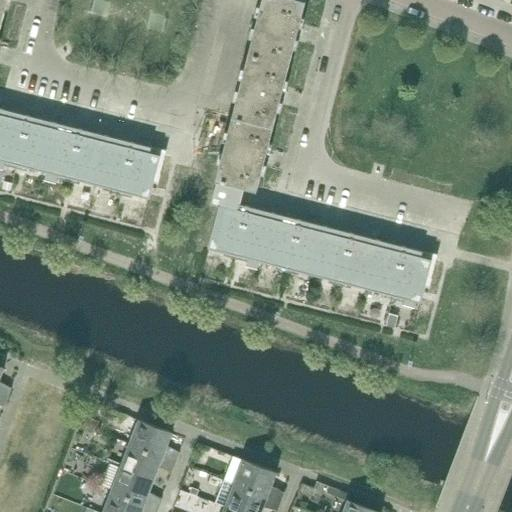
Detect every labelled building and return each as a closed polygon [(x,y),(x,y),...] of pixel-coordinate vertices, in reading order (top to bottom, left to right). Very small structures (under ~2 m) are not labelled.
[(306,0),(304,0),(262,0),(248,53),(290,63),(295,42),(296,37),(301,39),(303,29),(299,28),(301,21),(306,0)] [(284,87),(290,63),(248,53),(232,115),(274,126),(279,107),(280,100),(285,101),(287,91),(283,90),(284,87)] [(0,114),(0,158),(149,197),(160,155),(0,114)] [(268,147),(274,126),(232,115),(216,180),(226,182),(243,186),(257,190),(263,168),(264,163),(269,164),(271,154),(267,153),(268,147)] [(237,210),(241,196),(243,186),(226,182),(221,205),(220,205),(209,247),(420,301),(431,259),(237,210)] [(3,370),(4,369),(4,368),(0,366),(4,355),(0,353),(0,393),(8,397),(12,388),(0,382),(0,375),(2,370),(3,370)] [(0,405),(5,406),(8,397),(0,393),(0,405)] [(132,418),(129,427),(135,430),(130,444),(176,462),(180,452),(166,446),(171,434),(172,434),(172,433),(132,418)] [(173,471),(176,462),(130,444),(121,467),(153,480),(158,467),(173,471)] [(276,474),(277,473),(242,459),(242,461),(243,461),(234,484),(281,502),(284,492),(271,485),(276,473),(276,474)] [(149,492),(153,480),(121,467),(112,490),(158,508),(162,499),(149,492)] [(224,480),(215,504),(219,505),(225,507),(236,511),(261,511),(263,507),(277,511),(281,502),(234,484),(224,480)] [(200,496),(203,486),(193,482),(189,492),(200,496)] [(348,500),(350,495),(330,487),(327,492),(347,500),(348,500)] [(156,511),(158,508),(112,490),(103,511),(156,511)] [(379,511),(348,500),(347,500),(347,501),(342,511),(379,511)]
